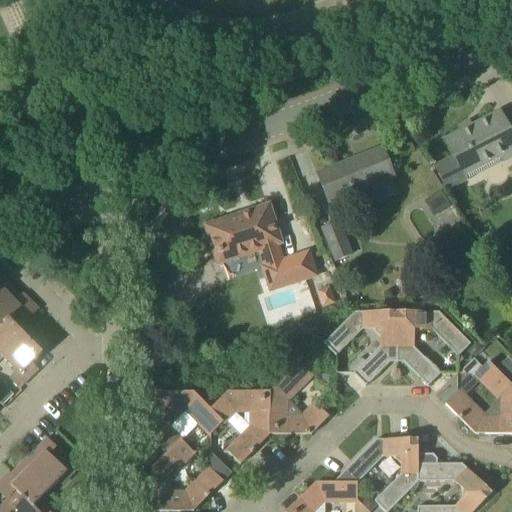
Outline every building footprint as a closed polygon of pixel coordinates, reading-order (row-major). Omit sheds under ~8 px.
[(433,168),(442,185),(446,192),(467,182),(467,181),(501,163),(502,164),(511,158),(511,127),(507,130),(498,113),(443,141),(452,158),(433,168)] [(380,148),(315,174),(327,204),(392,178),(380,148)] [(440,191),(423,202),(433,218),(450,207),(440,191)] [(205,228),(217,264),(258,251),(263,268),(261,269),(268,292),(313,277),(306,254),(280,262),(274,245),(278,244),(267,207),(205,228)] [(332,262),(349,255),(336,222),(319,229),(332,262)] [(0,326),(7,320),(19,309),(13,302),(18,297),(7,286),(0,292),(0,326)] [(351,375),(364,387),(388,363),(395,363),(396,313),(354,313),(322,345),(334,357),(360,332),(370,332),(378,339),(377,349),(364,363),(362,361),(355,361),(348,369),(349,375),(351,375)] [(396,313),(395,363),(402,363),(426,387),(439,375),(413,349),(413,339),(421,332),(431,332),(456,358),(469,345),(438,313),(396,313)] [(0,355),(2,358),(24,337),(30,332),(18,320),(13,325),(7,320),(0,326),(0,355)] [(9,380),(17,388),(36,370),(31,364),(41,354),(24,337),(2,358),(17,372),(9,380)] [(511,434),(511,388),(486,363),(473,376),(456,375),(456,393),(444,405),(473,435),(511,434)] [(296,364),(267,393),(268,436),(310,436),(327,418),(316,406),(306,416),(289,399),(310,379),(296,364)] [(209,437),(221,425),(208,412),(209,411),(191,394),(149,393),(149,436),(166,453),(166,454),(179,442),(165,428),(166,411),(183,411),(209,437)] [(226,395),(209,411),(208,412),(221,425),(234,412),(252,411),(252,429),(227,454),(239,465),(268,436),(267,393),(266,394),(226,395)] [(21,464),(48,492),(66,474),(48,456),(55,449),(46,439),(38,447),(44,453),(38,459),(32,453),(21,464)] [(373,502),(376,506),(382,511),(387,511),(416,484),(416,455),(416,440),(374,441),(331,484),(356,484),(380,459),(390,459),(398,467),(398,477),(373,502)] [(166,454),(166,453),(149,470),(149,511),(192,511),(221,483),(209,471),(182,498),(166,498),(166,481),(192,454),(179,442),(166,454)] [(415,508),(415,511),(473,511),(490,494),(460,465),(436,465),(436,460),(431,455),(416,455),(416,484),(417,483),(453,483),(460,490),(460,500),(453,507),(415,508)] [(21,499),(31,508),(48,492),(21,464),(10,475),(16,481),(10,487),(21,499)] [(324,511),(324,502),(356,502),(356,484),(331,484),(314,484),(285,511),(324,511)] [(0,511),(35,511),(31,508),(21,499),(15,504),(10,498),(0,507),(0,511)] [(368,498),(360,507),(365,511),(369,511),(376,506),(375,505),(373,502),(368,498)]
